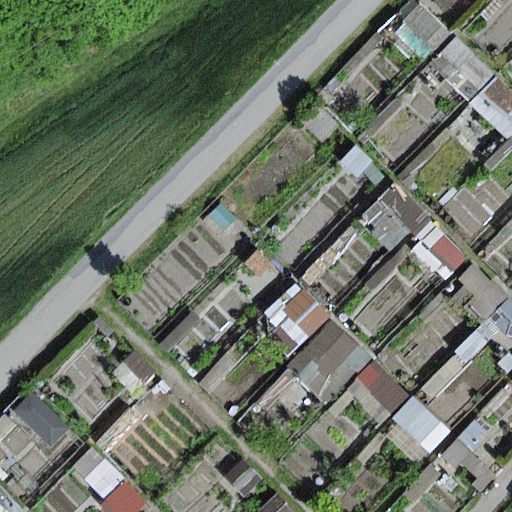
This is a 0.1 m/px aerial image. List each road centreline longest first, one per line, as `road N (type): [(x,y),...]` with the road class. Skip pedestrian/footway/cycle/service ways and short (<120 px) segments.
road 1 (track): [(364,0),(0,368)]
road 2 (track): [(86,281),(323,511)]
